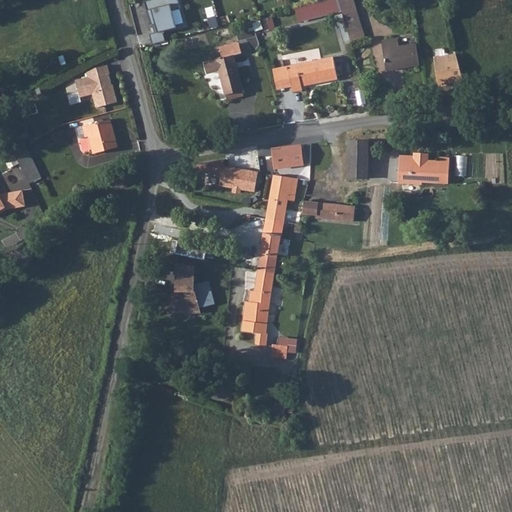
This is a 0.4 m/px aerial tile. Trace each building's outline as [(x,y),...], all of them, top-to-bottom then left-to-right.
[(165,31),(178,28),(174,9),(182,7),(180,0),(148,0),(132,4),(139,34),(150,31),(153,44),(167,40),(165,31)] [(298,20),(326,13),(322,0),(295,7),(298,20)] [(338,0),(348,33),(362,28),(353,0),(338,0)] [(270,30),(275,29),(272,18),(267,20),(270,30)] [(351,43),(365,39),(362,28),(348,33),(351,43)] [(399,46),(398,38),(382,41),(386,66),(402,64),(402,67),(420,65),(416,44),(399,46)] [(233,55),(242,53),(239,43),(220,49),(222,58),(216,60),(204,64),(207,73),(219,70),(226,95),(242,90),(233,55)] [(461,54),(437,55),(439,86),(462,84),(461,54)] [(322,81),(338,78),(334,57),(288,66),(293,91),(303,89),(302,85),(301,83),(321,79),(322,81)] [(110,73),(107,65),(96,68),(87,72),(88,77),(75,80),(80,97),(92,94),(96,107),(117,102),(112,84),(110,85),(109,81),(111,81),(109,74),(110,73)] [(227,100),(243,95),(242,90),(226,95),(227,100)] [(36,102),(24,106),(27,116),(39,113),(36,102)] [(118,147),(110,119),(83,126),(86,137),(89,136),(94,153),(118,147)] [(86,137),(83,126),(77,128),(80,139),(86,137)] [(368,153),(369,140),(348,140),(348,178),(368,178),(368,153)] [(369,140),(368,153),(380,153),(380,140),(369,140)] [(314,143),(303,145),(306,164),(317,163),(314,143)] [(28,151),(25,144),(13,150),(16,156),(28,151)] [(274,168),(304,164),(302,145),(286,147),(272,148),(273,155),(274,168)] [(24,173),(29,182),(29,184),(41,178),(28,151),(16,156),(24,173)] [(422,182),(446,183),(447,158),(439,157),(439,161),(428,160),(429,154),(419,153),(419,156),(414,156),(400,155),(398,183),(422,184),(422,182)] [(469,175),(480,176),(481,157),(471,156),(469,175)] [(258,172),(223,166),(219,185),(233,187),(241,189),(255,191),(258,172)] [(29,182),(24,173),(18,176),(22,186),(29,182)] [(274,174),(267,219),(284,222),(287,199),(289,193),(295,194),(298,178),(274,174)] [(0,212),(6,209),(24,206),(21,190),(6,193),(6,196),(0,197),(0,212)] [(304,201),(303,213),(316,215),(316,218),(353,221),(355,207),(304,201)] [(267,219),(258,270),(275,273),(284,222),(267,219)] [(186,253),(189,235),(170,232),(167,250),(186,253)] [(258,270),(254,291),(250,290),(249,301),(245,301),(242,330),(257,333),(255,344),(266,345),(268,333),(266,333),(275,273),(258,270)] [(193,272),(177,272),(176,290),(192,291),(191,288),(192,287),(193,272)] [(176,290),(168,308),(186,311),(209,305),(208,300),(213,299),(208,283),(192,287),(192,291),(176,290)] [(279,337),(278,345),(288,346),(287,352),(296,353),(298,339),(279,337)] [(287,352),(288,346),(278,345),(273,344),(271,357),(287,358),(287,352)] [(213,347),(206,345),(202,357),(210,359),(213,347)]
